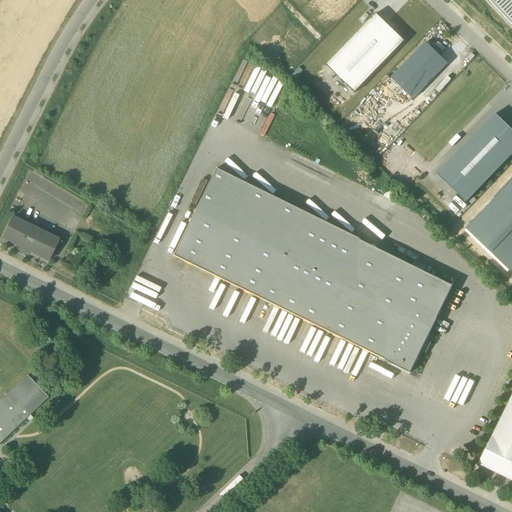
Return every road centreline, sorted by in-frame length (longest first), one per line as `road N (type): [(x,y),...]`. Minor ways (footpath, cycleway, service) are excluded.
road 1 (residential): [(309,420),(0,266)]
road 2 (residential): [(495,511),(309,420)]
road 3 (residential): [(92,0),(0,172)]
road 4 (residential): [(309,420),(212,511)]
